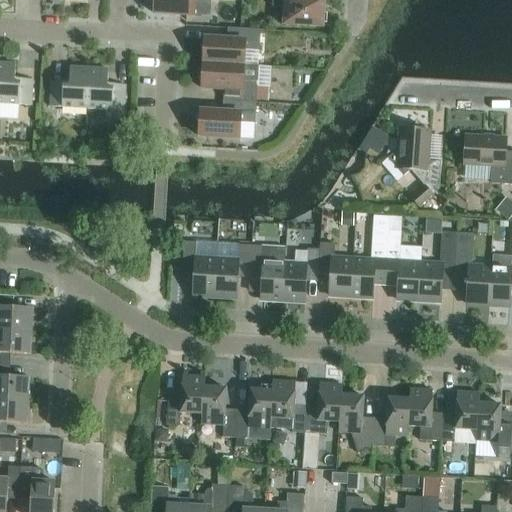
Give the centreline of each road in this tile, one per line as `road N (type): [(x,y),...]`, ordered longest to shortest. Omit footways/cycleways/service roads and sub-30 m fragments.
road 1 (residential): [(511,362),(174,342),(74,280)]
road 2 (residential): [(164,134),(170,35),(116,33)]
road 3 (residential): [(74,280),(65,428)]
